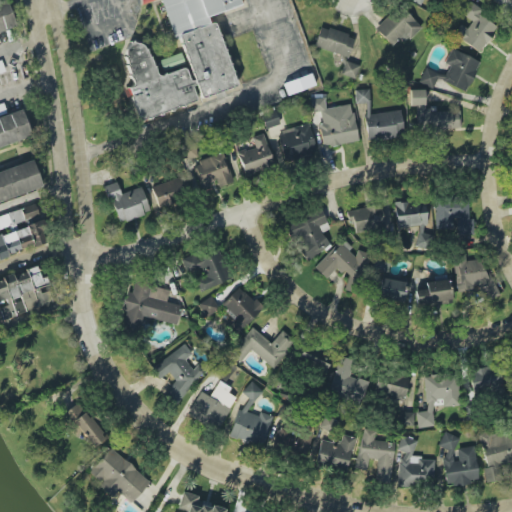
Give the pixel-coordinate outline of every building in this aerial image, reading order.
[(163,0),(183,69),(155,77),(144,40),(131,43),(121,52),(139,119),(199,103),(198,98),(235,88),(220,34),(205,16),(237,7),(235,0),(163,0)] [(481,53),(496,26),(481,17),(485,11),(465,0),(464,0),(457,12),(472,21),(467,29),(459,24),(453,36),(481,53)] [(0,4),(0,31),(15,28),(7,2),(0,4)] [(421,28),(399,6),(375,30),(392,46),(401,36),(407,42),(421,28)] [(314,47),(348,58),(355,37),(320,26),(314,47)] [(424,68),(419,84),(434,88),(436,81),(468,91),(478,59),(449,50),(445,64),(448,65),(445,75),(424,68)] [(159,61),(163,73),(185,66),(180,53),(159,61)] [(359,66),(345,61),(340,75),(354,80),(359,66)] [(315,86),(311,74),(283,83),(287,95),(315,86)] [(369,113),(369,89),(354,90),(355,104),(364,103),(366,139),(403,138),(402,112),(369,113)] [(459,110),(425,111),(424,90),(410,90),(410,106),(415,106),(416,130),(460,129),(459,110)] [(351,104),(326,108),(324,97),(310,100),(312,113),(320,111),(322,123),(318,124),(322,147),(357,141),(351,104)] [(260,117),(265,129),(280,124),(275,111),(260,117)] [(0,119),(0,148),(31,140),(23,112),(0,119)] [(316,152),(308,124),(276,133),(284,162),(316,152)] [(243,174),(272,168),(264,134),(252,137),(254,148),(238,152),(243,174)] [(233,182),(222,153),(192,165),(201,188),(216,183),(218,188),(233,182)] [(0,201),(42,189),(34,162),(0,172),(0,201)] [(151,188),(158,209),(190,198),(183,177),(151,188)] [(141,187),(120,194),(116,182),(105,186),(116,223),(149,213),(141,187)] [(473,234),(473,219),(468,219),(467,198),(434,199),(435,229),(456,228),(456,235),(473,234)] [(396,227),(416,225),(418,248),(430,247),(426,205),(409,207),(408,202),(394,203),(396,227)] [(0,217),(0,258),(47,245),(37,207),(0,217)] [(347,222),(353,222),(354,229),(383,228),(382,207),(347,209),(347,222)] [(289,241),(301,238),(303,245),(300,246),(303,258),(329,250),(323,232),(328,230),(322,211),(284,222),(289,241)] [(315,269),(326,279),(337,266),(352,280),(369,260),(359,250),(356,254),(341,241),(315,269)] [(181,261),(186,274),(201,267),(206,277),(196,282),(200,292),(229,280),(216,247),(181,261)] [(457,292),(479,288),(481,300),(493,298),(487,258),(465,261),(464,254),(451,256),(457,292)] [(373,270),(387,272),(389,261),(375,259),(373,270)] [(0,278),(0,320),(51,304),(47,291),(41,293),(39,287),(45,285),(38,266),(0,278)] [(404,281),(379,279),(377,300),(403,302),(404,281)] [(414,290),(415,306),(450,304),(448,280),(424,281),(425,290),(414,290)] [(177,324),(181,306),(166,302),(169,290),(134,282),(132,292),(126,291),(122,311),(126,311),(123,327),(140,330),(143,317),(177,324)] [(221,304),(235,318),(229,324),(237,333),(262,310),(240,287),(221,304)] [(206,317),(219,310),(211,297),(198,304),(206,317)] [(281,331),(271,343),(251,328),(229,355),(240,363),(250,350),(273,368),(295,341),(281,331)] [(175,406),(204,372),(197,365),(191,369),(185,360),(191,354),(185,345),(150,367),(158,379),(168,373),(176,380),(163,395),(175,406)] [(324,376),(329,360),(320,357),(322,351),(303,345),(296,367),(324,376)] [(367,381),(349,376),(353,361),(338,357),(329,393),(361,402),(367,381)] [(498,391),(499,369),(470,368),(470,391),(498,391)] [(374,393),(403,400),(409,379),(384,372),(381,382),(377,380),(374,393)] [(417,427),(433,427),(432,400),(442,400),(442,406),(458,406),(457,375),(424,376),(425,412),(416,412),(417,427)] [(209,397),(199,391),(186,415),(216,431),(238,390),(219,379),(209,397)] [(272,416),(259,412),(258,416),(250,414),(258,387),(247,383),(243,396),(247,397),(243,411),(237,409),(228,437),(262,447),(272,416)] [(61,418),(78,433),(95,448),(107,435),(74,404),(61,418)] [(413,426),(413,413),(399,412),(399,426),(413,426)] [(273,446),(304,458),(314,435),(282,422),(273,446)] [(477,436),(486,468),(482,469),(486,483),(501,479),(498,468),(511,463),(511,438),(509,427),(477,436)] [(394,443),(374,441),(375,430),(360,429),(356,470),(366,471),(367,459),(377,460),(375,482),(390,483),(394,443)] [(452,452),(458,438),(444,432),(438,445),(452,452)] [(321,439),(315,465),(346,472),(354,438),(342,435),(340,444),(321,439)] [(398,484),(433,485),(434,459),(413,458),(414,438),(399,438),(399,452),(398,484)] [(447,487),(479,482),(474,446),(456,449),(458,461),(453,462),(452,450),(442,452),(447,487)] [(87,474),(113,497),(118,491),(131,503),(149,483),(111,448),(87,474)] [(223,511),(224,510),(196,502),(198,496),(182,492),(176,511),(173,511),(172,511),(223,511)]
